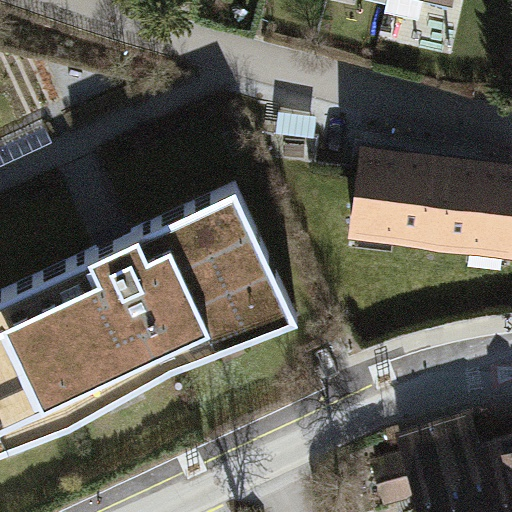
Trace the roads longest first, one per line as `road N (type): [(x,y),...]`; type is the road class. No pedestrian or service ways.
road 1 (track): [(57,0),(452,112),(511,117)]
road 2 (residential): [(511,366),(444,374),(283,443)]
road 3 (residential): [(283,443),(137,511)]
